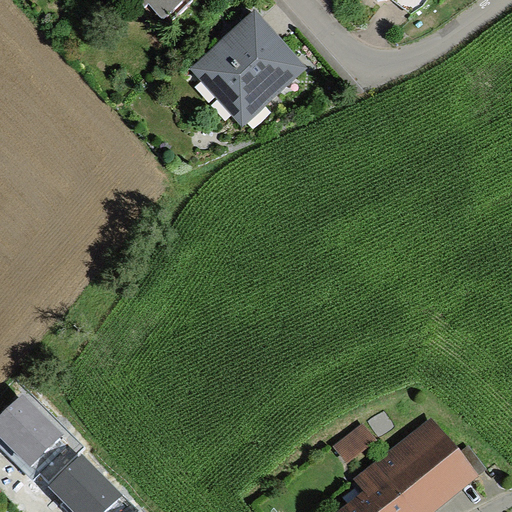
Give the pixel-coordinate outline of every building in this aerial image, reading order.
[(134,0),(145,12),(149,9),(163,24),(189,1),(192,5),(194,4),(195,5),(197,3),(196,2),(197,1),(196,0),(134,0)] [(373,0),(378,4),(392,1),(411,16),(425,9),(431,0),(373,0)] [(283,47),(255,15),(192,72),(244,129),(307,74),(283,47)] [(24,393),(0,417),(0,434),(32,467),(65,434),(24,393)] [(363,496),(342,511),(435,511),(478,479),(432,420),(352,482),(363,496)] [(363,425),(334,448),(348,465),(377,443),(363,425)] [(48,485),(74,511),(101,511),(121,492),(81,452),(48,485)]
